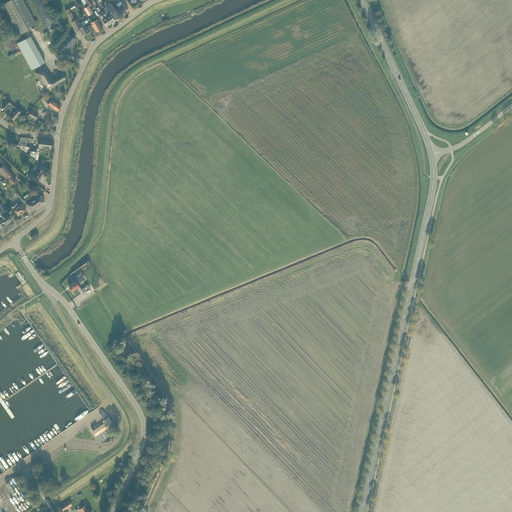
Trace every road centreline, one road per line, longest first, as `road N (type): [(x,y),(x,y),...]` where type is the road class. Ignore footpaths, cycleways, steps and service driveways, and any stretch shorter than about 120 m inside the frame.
road 1 (secondary): [(361,511),(431,195),(430,153)]
road 2 (unclassified): [(112,511),(143,439),(142,419),(71,311),(12,242)]
road 3 (unclassified): [(57,137),(91,49),(156,0)]
road 4 (secondary): [(430,153),(361,0)]
